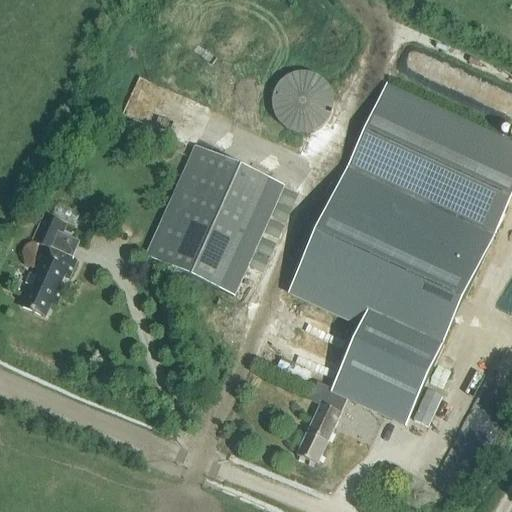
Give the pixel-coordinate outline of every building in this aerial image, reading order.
[(325,20),(311,64),(339,73),(353,28),(325,20)] [(302,138),(309,137),(315,135),(320,133),(325,129),(330,124),(333,119),(335,112),(336,105),(335,99),(333,93),(331,88),(327,83),(322,78),(316,75),(310,73),(303,72),(297,73),(290,75),(285,78),(280,82),(275,87),(273,92),(271,98),(270,104),(271,111),(273,118),(276,124),(280,128),(285,132),(290,135),(296,137),(302,138)] [(348,170),(290,295),(363,329),(334,392),(349,399),(348,401),(406,428),(494,237),(511,197),(511,145),(386,87),(348,170)] [(195,149),(146,259),(219,292),(269,182),(195,149)] [(33,241),(44,246),(24,290),(29,292),(22,307),(46,318),(53,303),(57,305),(65,288),(61,286),(65,277),(69,279),(77,261),(49,248),(57,233),(62,235),(66,225),(45,215),(33,241)] [(321,406),(297,458),(318,467),(348,401),(349,399),(334,392),(318,385),(311,402),(321,406)]
